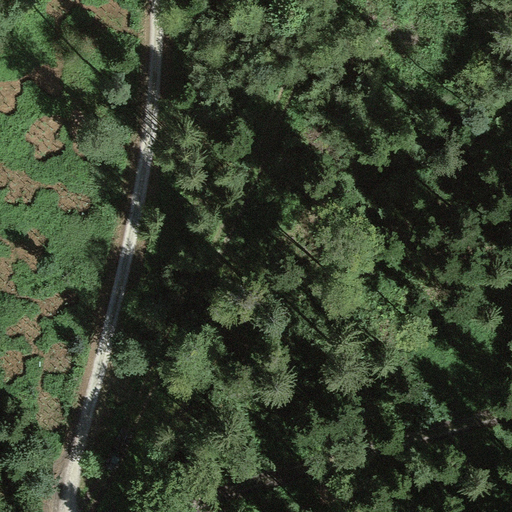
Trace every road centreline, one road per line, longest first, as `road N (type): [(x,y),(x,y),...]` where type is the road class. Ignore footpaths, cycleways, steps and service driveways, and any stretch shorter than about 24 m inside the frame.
road 1 (track): [(159,0),(148,130),(67,511)]
road 2 (track): [(159,511),(398,405),(511,375)]
